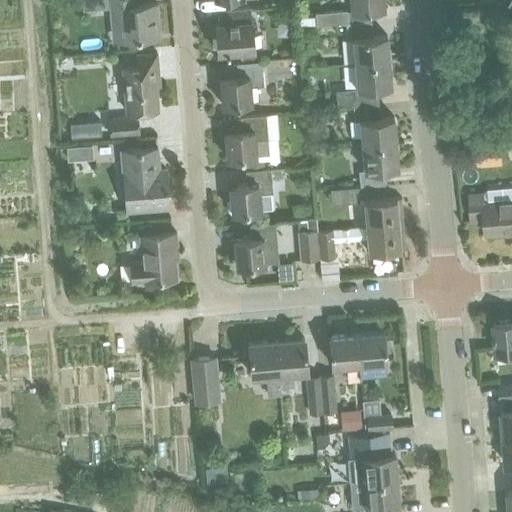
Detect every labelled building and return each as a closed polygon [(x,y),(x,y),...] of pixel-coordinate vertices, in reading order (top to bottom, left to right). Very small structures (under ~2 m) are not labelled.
[(109,0),(110,7),(112,40),(157,36),(155,18),(159,18),(158,2),(136,4),(135,0),(109,0)] [(385,7),(383,0),(350,0),(352,10),(385,7)] [(220,23),(215,23),(218,52),(254,49),(250,7),(219,10),(220,23)] [(316,13),(317,25),(346,23),(348,23),(347,10),(316,13)] [(355,63),(389,60),(387,35),(373,36),(372,21),(348,23),(346,23),(348,38),(353,38),(355,63)] [(254,52),(242,53),(242,62),(257,61),(257,52),(254,52)] [(156,64),(159,64),(158,53),(137,54),(138,66),(123,67),(127,111),(160,108),(156,64)] [(236,62),(219,64),(220,78),(222,104),(251,102),(250,86),(264,84),(262,60),(257,61),(242,62),(236,62)] [(389,60),(355,63),(357,88),(352,88),(353,104),(378,102),(377,87),(391,86),(389,60)] [(380,118),(378,102),(353,104),(355,120),(360,120),(362,145),(396,142),(394,117),(380,118)] [(282,135),(282,111),(272,111),(272,136),(282,135)] [(240,116),(223,118),(224,132),(227,158),(256,155),(255,140),(268,139),(266,114),(240,116)] [(108,123),(109,137),(138,135),(137,121),(108,123)] [(101,122),(89,123),(90,139),(102,138),(101,122)] [(396,142),(362,145),(365,169),(358,170),(360,186),(386,184),(384,169),(398,168),(396,142)] [(79,145),(67,146),(68,160),(80,159),(79,145)] [(126,210),(169,206),(166,169),(154,170),(152,147),(122,150),(126,210)] [(479,148),(466,149),(467,159),(479,159),(479,148)] [(262,159),(246,161),(246,170),(262,168),(262,159)] [(284,167),(271,168),(271,178),(285,177),(284,167)] [(246,184),(229,185),(231,211),(261,209),(260,193),(271,192),(273,192),(271,178),(271,168),(262,168),(246,170),(245,170),(246,184)] [(331,204),(359,202),(358,186),(330,189),(331,204)] [(511,187),(488,189),(485,193),(469,194),(471,220),(485,219),(486,234),(511,231),(511,187)] [(365,226),(404,222),(401,198),(363,201),(365,226)] [(124,209),(115,209),(116,220),(124,219),(124,209)] [(319,258),(317,230),(316,218),(300,219),(301,230),(303,260),(319,258)] [(278,262),(277,246),(275,222),(249,224),(250,238),(233,239),(236,265),(265,263),(276,262),(278,262)] [(365,226),(332,229),(333,241),(366,238),(367,252),(406,249),(404,222),(365,226)] [(317,230),(319,258),(321,279),(338,278),(337,257),(334,257),(332,229),(317,230)] [(141,235),(144,269),(129,270),(130,285),(143,284),(143,293),(159,292),(158,279),(176,278),(174,251),(178,251),(177,232),(141,235)] [(278,262),(276,262),(277,279),(292,278),(291,261),(278,262)] [(511,320),(494,323),(496,351),(511,350),(511,320)] [(384,330),(356,332),(359,363),(360,375),(385,373),(384,360),(386,360),(384,330)] [(359,363),(356,332),(330,335),(332,365),(359,363)] [(304,337),(276,340),(280,384),(292,383),(291,371),(307,369),(304,337)] [(276,340),(249,342),(251,374),(267,373),(268,394),(281,393),(280,385),(280,384),(276,340)] [(214,355),(193,357),(197,401),(218,399),(215,358),(214,355)] [(333,374),(320,375),(323,411),(336,410),(333,374)] [(323,411),(320,375),(306,377),(309,413),(323,411)] [(511,381),(495,383),(496,398),(511,396),(511,381)] [(511,409),(501,411),(504,437),(511,436),(511,409)] [(391,413),(367,415),(368,428),(378,427),(392,426),(391,413)] [(362,414),(347,415),(348,430),(363,429),(362,414)] [(350,454),(347,455),(350,482),(397,478),(394,453),(391,453),(389,429),(378,430),(348,432),(349,445),(350,454)] [(328,432),(315,433),(317,446),(324,445),(329,439),(328,432)] [(102,475),(100,492),(110,493),(112,477),(102,475)] [(397,478),(350,482),(352,507),(359,507),(359,511),(385,511),(385,505),(399,504),(397,478)] [(317,496),(316,485),(296,487),(297,498),(317,496)]
